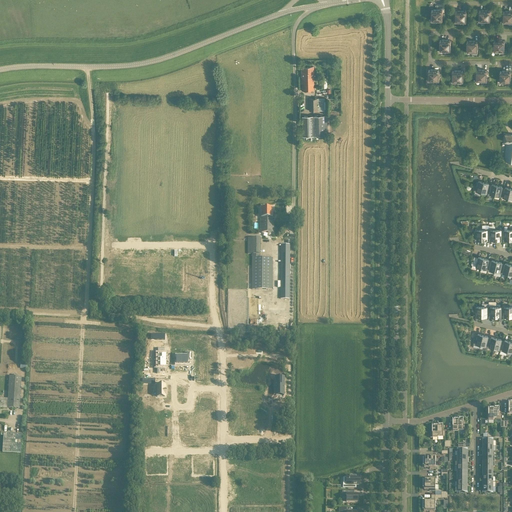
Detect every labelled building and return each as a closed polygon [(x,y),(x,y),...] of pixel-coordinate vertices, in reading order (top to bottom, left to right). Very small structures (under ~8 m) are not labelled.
[(301,66),(301,90),(314,90),(313,71),(315,71),(315,68),(313,67),(313,66),(301,66)] [(317,98),(309,98),(309,111),(317,111),(317,98)] [(324,135),(324,115),(302,116),(302,136),(324,135)] [(474,186),(474,189),(475,189),(474,191),(481,193),(481,191),(484,182),(480,181),(479,181),(478,181),(476,181),(475,186),(474,186)] [(484,182),(481,191),(488,193),(490,184),(488,184),(488,183),(487,182),(484,182)] [(490,184),(488,193),(495,195),(497,185),(492,184),(492,185),(490,184)] [(497,185),(495,195),(501,196),(504,187),(502,187),(502,186),(497,185)] [(504,187),(501,196),(508,198),(510,188),(506,187),(505,188),(504,187)] [(273,217),(272,217),(272,208),(261,208),(261,217),(262,217),(262,219),(262,232),(273,232),(273,217)] [(474,230),(474,234),(475,234),(475,239),(477,239),(477,240),(482,240),(482,228),(475,228),(475,230),(474,230)] [(252,290),(271,290),(272,258),(260,258),(260,238),(248,238),(248,254),(252,254),(252,290)] [(281,245),(280,299),(289,299),(290,245),(281,245)] [(472,261),(471,264),(472,265),(472,268),(476,269),(476,268),(481,269),(483,258),(480,257),(478,256),(478,257),(476,257),(474,256),(473,261),(472,261)] [(483,258),(481,269),(487,270),(490,260),(488,260),(488,259),(483,258)] [(160,275),(160,259),(151,259),(151,265),(151,271),(153,271),(153,275),(160,275)] [(490,260),(487,270),(494,272),(497,261),(494,260),(492,260),(490,260)] [(497,261),(494,272),(501,274),(501,272),(503,263),(502,263),(502,262),(500,262),(497,261)] [(503,263),(501,272),(508,274),(510,264),(507,263),(505,263),(505,264),(503,263)] [(185,273),(185,294),(193,294),(193,273),(185,273)] [(472,305),(472,310),(475,310),(475,315),(477,315),(477,316),(479,316),(482,316),(482,306),(475,306),(475,305),(472,305)] [(474,339),(473,342),(474,342),(473,344),(474,344),(480,346),(483,334),(480,334),(480,335),(476,334),(475,339),(474,339)] [(483,334),(480,346),(487,347),(487,346),(489,337),(486,336),(486,335),(483,334)] [(489,337),(487,346),(494,347),(496,338),(491,337),(489,337)] [(494,347),(494,349),(500,350),(503,340),(501,340),(501,339),(496,338),(494,347)] [(503,340),(500,350),(507,352),(507,351),(510,341),(505,340),(505,341),(503,340)] [(157,367),(157,372),(160,372),(160,366),(165,366),(165,352),(164,352),(164,349),(158,349),(158,352),(157,352),(157,366),(158,366),(158,367),(157,367)] [(176,357),(176,365),(187,365),(187,360),(191,360),(191,353),(187,353),(187,357),(176,357)] [(213,380),(214,380),(214,375),(214,372),(214,364),(209,364),(208,364),(206,364),(206,358),(199,358),(199,362),(195,362),(195,364),(199,364),(199,372),(200,372),(204,372),(205,372),(205,371),(208,371),(208,372),(208,375),(208,381),(208,380),(213,380)] [(0,408),(10,409),(10,408),(19,409),(21,377),(9,377),(8,398),(0,398),(0,408)] [(275,379),(275,397),(283,397),(283,379),(275,379)] [(165,386),(157,386),(157,398),(165,398),(165,395),(166,395),(166,391),(165,391),(165,386)] [(232,404),(232,416),(240,416),(240,404),(232,404)] [(254,420),(254,424),(263,424),(263,413),(255,412),(255,408),(251,408),(251,415),(254,415),(254,420)] [(214,434),(214,430),(214,422),(204,422),(204,417),(200,417),(200,434),(206,434),(214,434)] [(3,433),(2,452),(20,453),(21,434),(3,433)] [(229,459),(229,467),(243,467),(243,459),(238,459),(238,458),(234,458),(234,459),(229,459)] [(268,463),(268,472),(278,472),(278,470),(282,470),(282,467),(283,467),(283,463),(282,463),(282,458),(273,458),(273,464),(272,464),(272,463),(268,463)] [(264,460),(251,460),(251,469),(264,469),(264,460)] [(345,478),(345,483),(346,484),(346,485),(346,488),(354,488),(354,485),(359,485),(359,476),(354,476),(354,475),(351,475),(351,476),(346,476),(346,477),(345,478)] [(279,500),(280,478),(254,477),(254,483),(268,483),(267,504),(238,503),(239,477),(227,477),(225,511),(277,511),(278,504),(275,504),(275,499),(279,500)] [(342,491),(342,498),(346,498),(346,502),(357,502),(358,501),(358,498),(357,498),(357,495),(350,495),(350,491),(342,491)] [(423,503),(423,506),(430,506),(435,506),(435,505),(435,502),(436,502),(438,499),(441,499),(442,499),(448,499),(448,496),(441,495),(435,496),(431,495),(431,499),(429,499),(429,501),(424,501),(424,502),(423,503)] [(211,511),(212,500),(172,499),(172,511),(211,511)]
